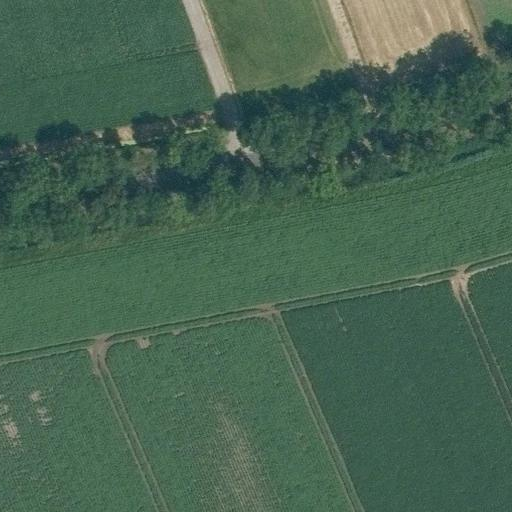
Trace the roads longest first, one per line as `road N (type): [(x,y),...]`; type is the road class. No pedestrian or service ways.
road 1 (unclassified): [(0,204),(386,133),(511,96)]
road 2 (track): [(386,133),(335,0)]
